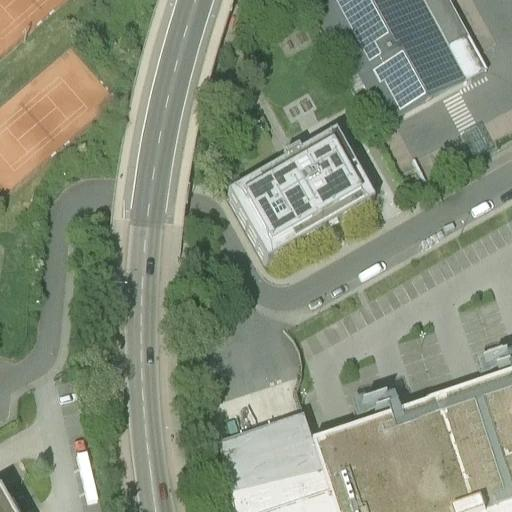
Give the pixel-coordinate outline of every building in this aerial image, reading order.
[(385,130),(486,76),(446,0),(303,0),(310,13),(348,83),(356,79),(385,130)] [(471,156),(477,165),(497,153),(492,145),(482,127),(461,139),(471,156)] [(284,167),(227,199),(265,267),(322,235),(324,234),(324,233),(330,230),(335,227),(335,228),(338,227),(373,207),(334,139),(299,158),(297,154),(281,163),(284,167)] [(250,437),(216,448),(231,511),(511,511),(511,379),(502,383),(500,383),(483,389),(470,393),(408,414),(345,434),(311,445),(302,419),(291,423),(276,428),(263,432),(250,437)] [(326,411),(314,414),(319,432),(331,429),(326,411)]
